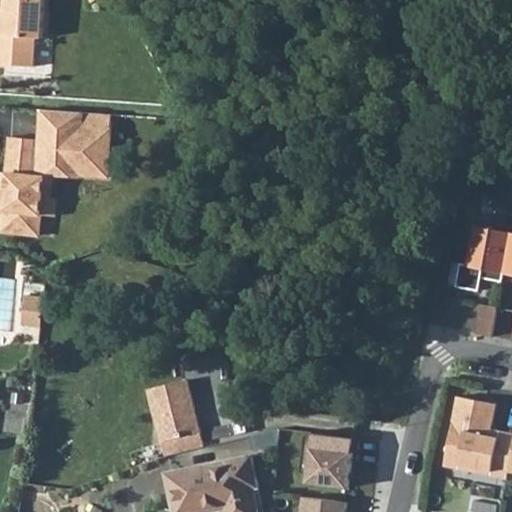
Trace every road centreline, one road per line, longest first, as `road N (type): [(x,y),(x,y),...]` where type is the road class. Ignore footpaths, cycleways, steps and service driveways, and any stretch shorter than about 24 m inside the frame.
road 1 (residential): [(428,369),(446,206),(423,70)]
road 2 (residential): [(397,511),(428,369)]
